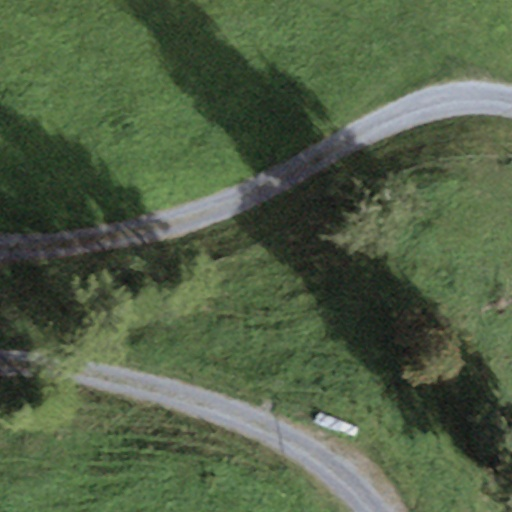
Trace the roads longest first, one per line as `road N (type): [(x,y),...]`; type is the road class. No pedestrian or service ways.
road 1 (track): [(0,246),(185,226),(455,107),(511,119)]
road 2 (track): [(377,511),(299,443),(226,405),(44,362),(0,365)]
